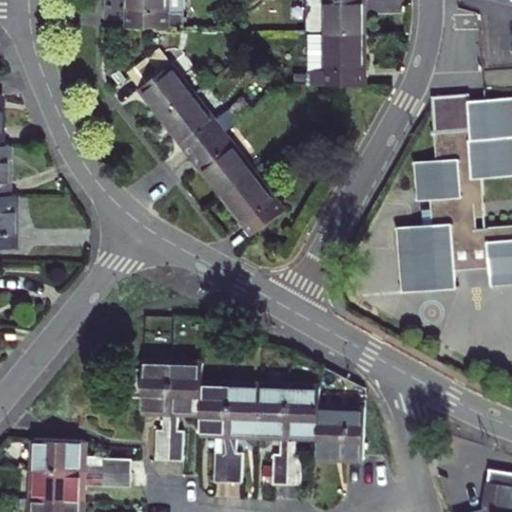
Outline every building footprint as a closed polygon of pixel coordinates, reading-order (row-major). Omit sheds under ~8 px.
[(184,26),(183,0),(128,0),(129,2),(129,26),(184,26)] [(324,0),(311,0),(307,10),(317,30),(325,30),(324,0)] [(324,0),(325,30),(325,34),(364,33),(364,9),(364,0),(324,0)] [(364,59),(364,33),(325,34),(313,34),(313,70),(310,70),(310,84),(342,84),(365,84),(364,59)] [(145,34),(140,38),(164,68),(170,64),(145,34)] [(164,68),(140,38),(115,57),(139,87),(163,118),(193,94),(170,64),(164,68)] [(260,61),(249,53),(241,61),(252,71),(260,61)] [(260,61),(252,71),(257,75),(265,66),(260,61)] [(178,137),(193,157),(224,133),(235,124),(226,112),(214,121),(193,94),(163,118),(178,137)] [(467,95),(431,98),(435,159),(414,161),(417,198),(430,198),(430,207),(422,208),(424,225),(398,226),(403,291),(458,288),(457,269),(490,267),(491,285),(511,283),(511,225),(476,228),(476,216),(475,202),(485,202),(483,176),(511,174),(511,97),(467,100),(467,95)] [(230,109),(226,112),(235,124),(239,121),(230,109)] [(209,176),(224,195),(254,172),(224,133),(193,157),(209,176)] [(0,141),(0,192),(1,179),(7,179),(8,160),(8,142),(1,142),(0,141)] [(239,215),(254,234),(274,218),(285,210),(254,172),(224,195),(239,215)] [(8,231),(14,232),(14,212),(14,192),(7,192),(0,192),(0,245),(7,246),(8,231)] [(475,202),(476,216),(486,216),(485,202),(475,202)] [(146,363),(146,368),(144,399),(144,409),(165,410),(164,430),(158,430),(157,460),(164,460),(171,460),(176,365),(146,363)] [(176,365),(171,460),(178,461),(184,461),(185,431),(179,431),(180,410),(202,411),(203,385),(204,366),(176,365)] [(144,399),(146,368),(127,367),(126,397),(144,399)] [(229,482),(233,387),(203,385),(202,411),(201,431),(218,432),(216,481),(221,481),(229,482)] [(233,387),(229,482),(236,482),(243,482),(245,453),(237,453),(239,432),(260,433),(262,388),(233,387)] [(262,388),(260,433),(281,434),(280,455),(275,455),(274,484),(281,484),(287,484),(292,390),(262,388)] [(292,390),(287,484),(301,485),(302,456),(296,455),(297,435),(308,435),(319,435),(320,410),(321,391),(292,390)] [(320,410),(319,435),(318,455),(334,456),(350,457),(350,459),(364,460),(365,408),(351,408),(351,411),(320,410)] [(38,440),(37,468),(132,473),(133,468),(133,459),(85,457),(85,442),(38,440)] [(37,468),(36,498),(82,500),(84,477),(103,478),(102,485),(132,486),(132,479),(132,473),(37,468)] [(511,511),(511,472),(489,470),(486,495),(483,510),(476,511),(511,511)] [(82,511),(82,500),(36,498),(35,511),(82,511)]
